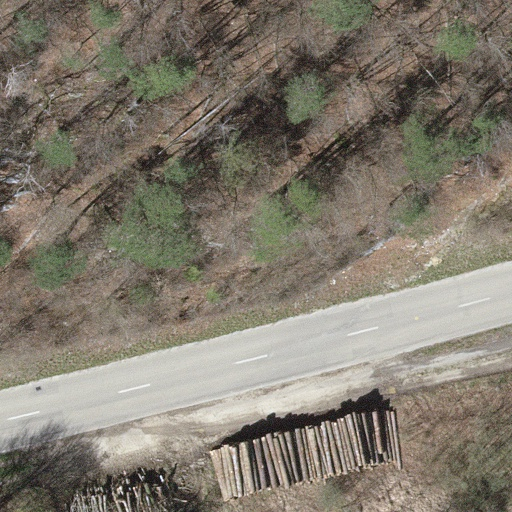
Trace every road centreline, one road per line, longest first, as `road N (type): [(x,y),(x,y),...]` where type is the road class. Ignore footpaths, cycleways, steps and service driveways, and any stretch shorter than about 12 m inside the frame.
road 1 (tertiary): [(0,422),(511,283)]
road 2 (track): [(355,330),(477,187),(511,159)]
